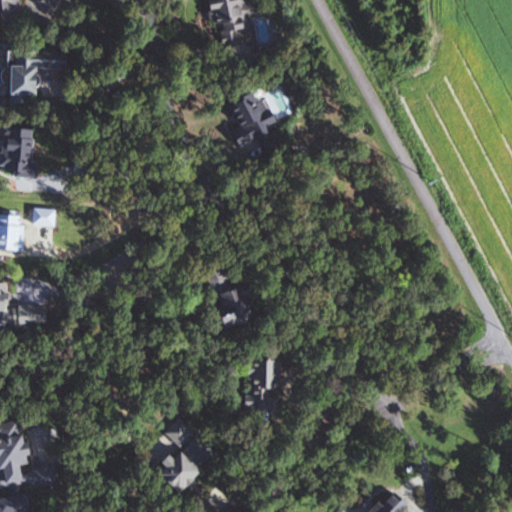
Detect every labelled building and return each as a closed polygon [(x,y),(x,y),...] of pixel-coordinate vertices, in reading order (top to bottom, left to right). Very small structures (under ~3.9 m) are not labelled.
[(23,24),(22,0),(0,0),(0,13),(1,13),(1,25),(23,24)] [(215,26),(220,25),(224,47),(249,43),(245,18),(260,16),(257,0),(243,3),(242,0),(212,0),(210,0),(215,26)] [(41,69),(70,70),(70,52),(15,52),(14,103),(29,104),(29,94),(41,94),(41,69)] [(240,129),(234,131),(240,147),(273,134),(270,126),(279,122),(268,98),(260,101),(256,93),(229,104),(240,129)] [(37,129),(5,128),(2,176),(40,178),(41,161),(35,161),(37,129)] [(0,325),(48,324),(48,306),(12,307),(11,281),(0,281),(0,325)] [(217,294),(222,328),(239,325),(241,335),(253,333),(250,317),(257,316),(252,288),(217,294)] [(280,412),(280,361),(249,361),(250,412),(280,412)] [(161,472),(183,493),(219,456),(182,420),(168,434),(183,449),(161,472)] [(0,487),(59,485),(59,467),(30,468),(28,423),(0,424),(0,461),(1,462),(2,476),(0,476),(0,487)] [(374,511),(406,511),(412,507),(396,490),(374,511)]
